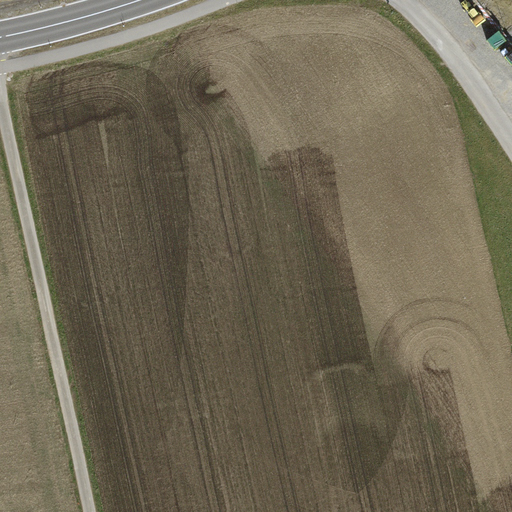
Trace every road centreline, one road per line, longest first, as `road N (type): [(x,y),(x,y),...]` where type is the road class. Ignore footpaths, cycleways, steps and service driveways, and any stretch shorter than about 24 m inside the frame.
road 1 (track): [(91,511),(0,92)]
road 2 (unclassified): [(404,0),(511,143)]
road 3 (secondary): [(0,37),(135,0)]
